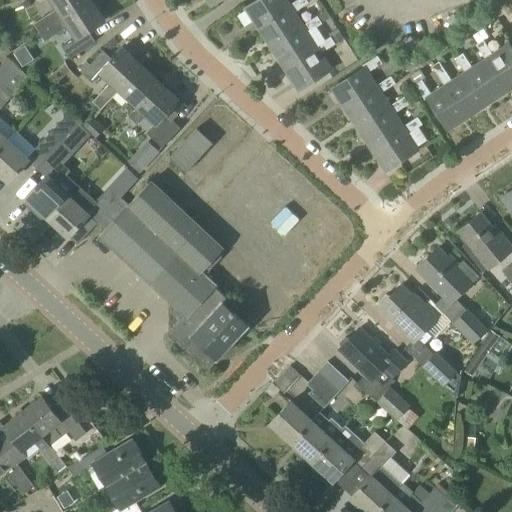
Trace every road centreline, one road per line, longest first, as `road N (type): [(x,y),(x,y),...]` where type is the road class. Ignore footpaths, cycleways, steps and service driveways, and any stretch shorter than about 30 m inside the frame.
road 1 (residential): [(390,233),(202,65),(151,0)]
road 2 (residential): [(198,437),(390,233)]
road 3 (secondary): [(198,437),(23,281)]
road 4 (residential): [(390,233),(450,175),(511,137)]
